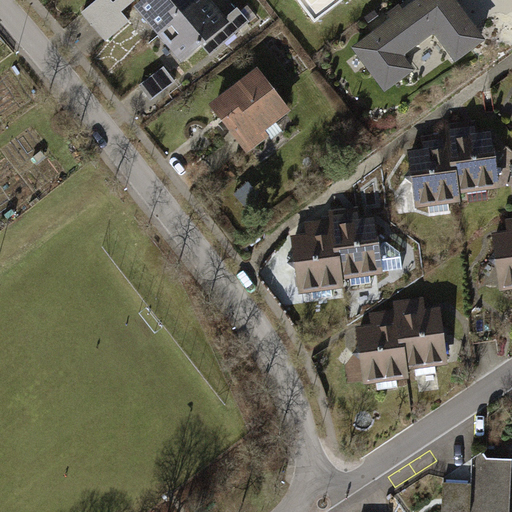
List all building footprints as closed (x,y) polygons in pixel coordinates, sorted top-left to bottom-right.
[(121,6),(115,0),(103,0),(86,17),(112,43),(131,25),(117,11),(121,6)] [(216,19),(199,0),(130,0),(123,6),(167,59),(216,19)] [(286,0),(303,23),(334,0),(286,0)] [(471,37),(443,0),(407,0),(345,46),(374,85),(402,64),(393,52),(423,30),(443,58),(471,37)] [(246,68),(199,102),(235,152),(282,117),(246,68)] [(168,70),(144,88),(156,103),(179,86),(168,70)] [(490,185),(483,116),(439,121),(441,139),(395,144),(402,207),(451,201),(450,189),(490,185)] [(372,271),(363,203),(324,208),(326,224),(286,230),(295,292),(336,286),(335,276),(372,271)] [(511,228),(481,234),(489,287),(511,283),(511,228)] [(394,368),(437,362),(427,294),(379,301),(381,319),(343,325),(351,383),(396,376),(394,368)] [(495,463),(460,459),(457,483),(427,479),(422,511),(511,511),(511,492),(491,489),(495,463)]
